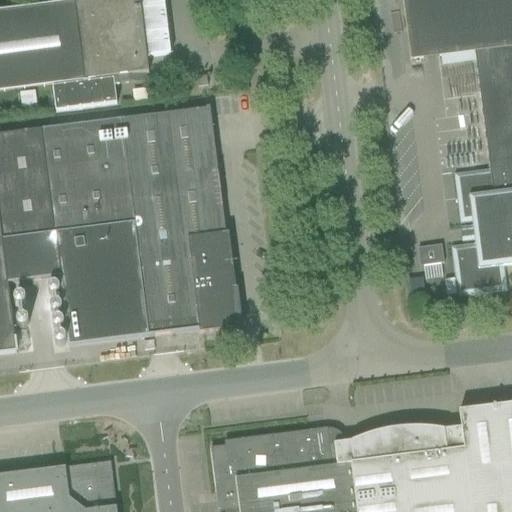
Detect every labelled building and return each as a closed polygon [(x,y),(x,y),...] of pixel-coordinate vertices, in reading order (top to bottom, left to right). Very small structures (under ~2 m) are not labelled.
[(51,88),(112,80),(118,80),(118,86),(145,82),(144,76),(148,76),(146,60),(138,0),(97,0),(97,1),(0,13),(0,93),(51,87),(51,88)] [(165,0),(138,0),(146,60),(172,56),(165,0)] [(511,0),(404,0),(412,61),(474,53),(489,172),(453,177),(460,226),(471,224),(474,246),(451,250),(457,299),(506,293),(503,269),(511,267),(511,0)] [(196,79),(198,89),(207,87),(206,78),(196,79)] [(115,106),(112,80),(51,88),(55,114),(115,106)] [(0,356),(16,355),(14,335),(8,285),(59,279),(68,348),(148,338),(198,332),(199,336),(234,331),(231,291),(235,291),(228,236),(224,236),(208,111),(121,123),(0,137),(0,356)] [(442,277),(442,247),(421,247),(420,276),(442,277)] [(511,511),(511,407),(458,414),(460,430),(443,433),(431,431),(419,430),(407,430),(395,431),(383,433),(372,436),(360,440),(349,444),(343,445),(342,442),(340,439),(334,434),(330,433),(327,433),(322,434),(322,431),(230,443),(231,448),(210,450),(217,511),(232,511),(238,511),(511,511)] [(115,511),(111,473),(106,474),(102,470),(101,466),(0,478),(0,511),(115,511)]
